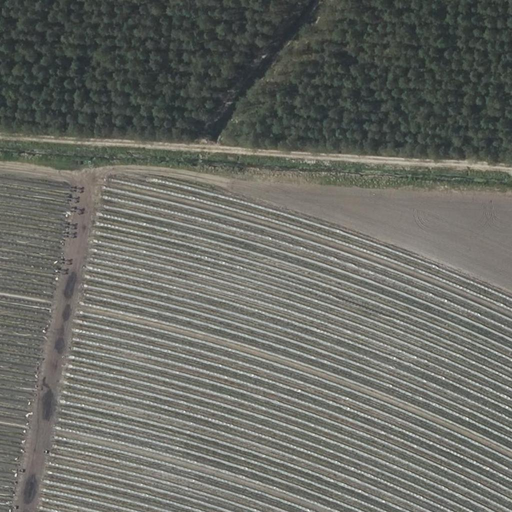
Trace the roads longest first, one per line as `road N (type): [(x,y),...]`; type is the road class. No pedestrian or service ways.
road 1 (track): [(511,163),(0,133)]
road 2 (track): [(325,0),(216,147)]
